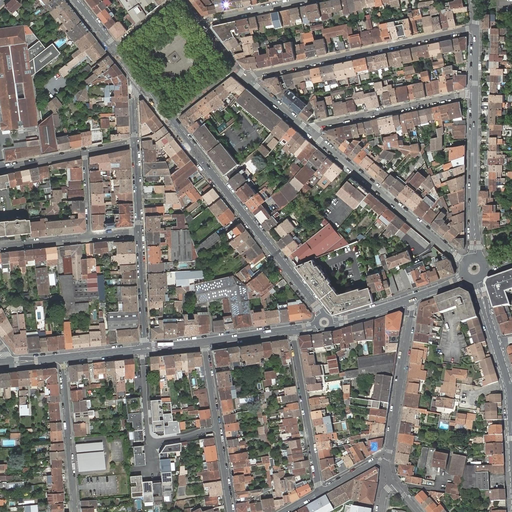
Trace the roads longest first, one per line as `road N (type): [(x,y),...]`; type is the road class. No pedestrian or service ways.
road 1 (residential): [(322,315),(168,118)]
road 2 (residential): [(475,28),(249,80)]
road 3 (residential): [(306,129),(464,263)]
road 4 (residential): [(203,341),(231,511)]
road 5 (residential): [(306,129),(474,93)]
road 6 (residential): [(409,298),(386,468)]
road 7 (tertiary): [(474,93),(474,258)]
road 8 (residential): [(293,329),(319,491)]
road 9 (residential): [(62,358),(74,511)]
road 10 (residential): [(139,231),(0,246)]
road 11 (residential): [(0,170),(135,142)]
